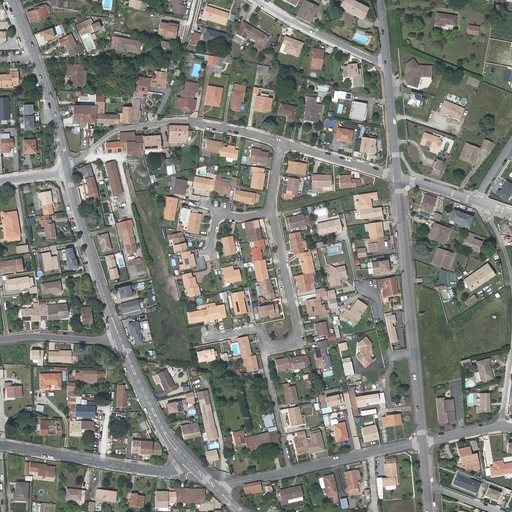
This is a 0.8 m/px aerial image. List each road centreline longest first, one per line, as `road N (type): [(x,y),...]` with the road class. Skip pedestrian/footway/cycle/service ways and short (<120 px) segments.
road 1 (secondary): [(422,442),(397,177)]
road 2 (residential): [(68,167),(113,133),(182,121),(283,141)]
road 3 (residential): [(186,460),(161,471),(0,444)]
road 4 (residential): [(119,338),(68,167)]
road 5 (residential): [(68,167),(12,0)]
road 6 (residential): [(274,209),(299,330),(295,341),(268,345)]
road 7 (residential): [(386,62),(256,0)]
road 8 (residential): [(186,460),(119,338)]
road 9 (residential): [(422,442),(290,471)]
road 10 (residential): [(268,345),(290,471)]
